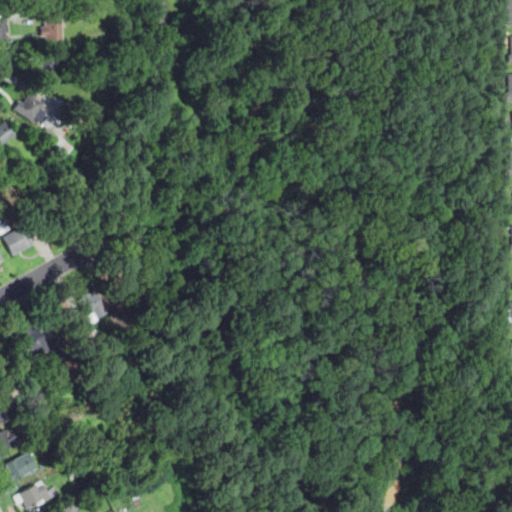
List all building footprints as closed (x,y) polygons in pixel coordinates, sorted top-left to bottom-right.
[(45,43),(45,38),(40,39),(40,28),(44,28),(43,16),(49,16),(50,22),(60,21),(61,43),(45,43)] [(43,66),(44,60),(59,64),(54,83),(40,80),(41,74),(35,73),(37,64),(43,66)] [(14,111),(19,102),(22,104),(28,96),(29,97),(31,93),(36,97),(34,100),(43,106),(39,111),(45,115),(38,125),(32,121),(32,122),(14,111)] [(0,125),(4,122),(14,136),(0,146),(0,125)] [(49,147),(44,143),(50,135),(55,139),(49,147)] [(43,153),(37,159),(32,154),(38,148),(43,153)] [(0,221),(3,219),(9,229),(0,235),(0,221)] [(34,243),(12,255),(3,240),(25,228),(34,243)] [(78,302),(82,299),(81,296),(87,292),(89,296),(93,293),(105,315),(96,320),(92,313),(86,316),(78,302)] [(100,335),(91,340),(85,329),(94,324),(100,335)] [(29,328),(31,332),(37,329),(48,350),(31,360),(19,339),(21,338),(19,334),(29,328)] [(53,340),(57,347),(51,351),(46,344),(53,340)] [(12,430),(17,440),(12,443),(13,444),(0,451),(0,432),(5,430),(6,433),(12,430)] [(8,473),(4,465),(25,454),(34,470),(12,482),(12,481),(9,483),(5,475),(8,473)] [(78,477),(70,481),(67,477),(76,472),(78,477)] [(40,482),(45,491),(55,486),(59,494),(37,507),(35,503),(22,510),(15,496),(40,482)] [(74,511),(70,503),(53,511),(74,511)]
